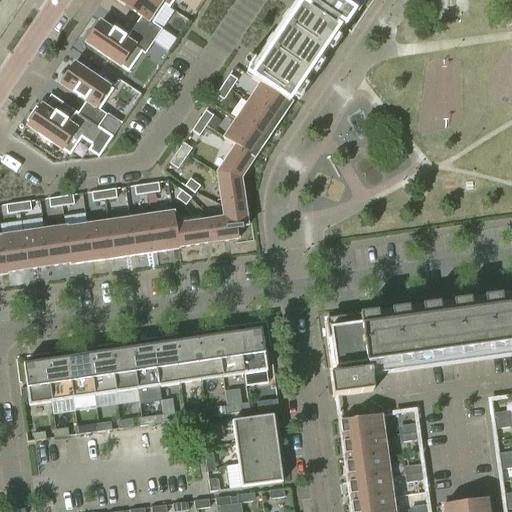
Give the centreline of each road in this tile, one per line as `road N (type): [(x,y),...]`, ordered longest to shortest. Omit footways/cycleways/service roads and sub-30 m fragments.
road 1 (residential): [(295,291),(0,332)]
road 2 (residential): [(323,511),(295,291)]
road 3 (residential): [(511,258),(295,291)]
